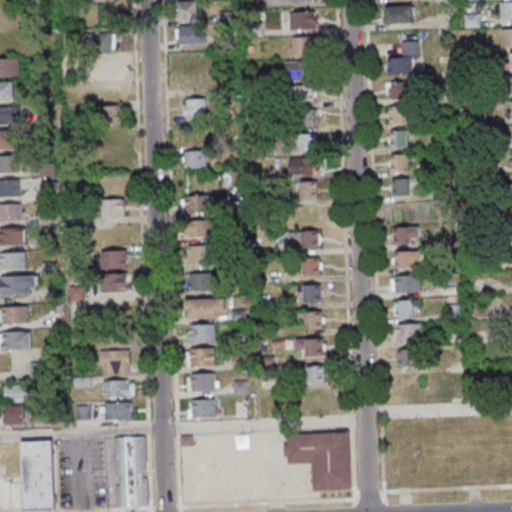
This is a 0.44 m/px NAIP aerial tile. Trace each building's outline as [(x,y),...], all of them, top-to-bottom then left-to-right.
[(198,0),(178,0),(179,19),(199,19),(198,0)] [(511,2),(501,3),(501,20),(511,20),(511,2)] [(386,23),(413,23),(413,5),(386,5),(386,23)] [(295,13),(321,12),(321,30),(295,31),(295,13)] [(479,26),(479,17),(469,17),(469,26),(479,26)] [(177,25),(177,44),(205,44),(205,25),(177,25)] [(511,29),(501,29),(501,48),(511,47),(511,29)] [(95,32),(96,49),(116,49),(116,32),(95,32)] [(0,35),(22,35),(23,53),(0,53),(0,35)] [(296,38),(322,37),(323,55),(297,56),(296,38)] [(414,74),(414,56),(421,56),(420,40),(403,41),(403,57),(388,57),(388,75),(414,74)] [(121,56),(96,56),(96,74),(121,74),(121,56)] [(0,59),(24,59),(24,77),(0,77),(0,59)] [(299,62),(325,62),(325,79),(299,80),(299,62)] [(0,80),(0,99),(16,100),(16,81),(0,80)] [(87,80),(87,90),(103,90),(103,99),(125,99),(125,80),(87,80)] [(415,81),(390,81),(390,99),(415,99),(415,81)] [(315,102),(315,85),(297,85),(297,102),(315,102)] [(185,116),(202,116),(202,98),(185,98),(185,116)] [(124,123),(124,105),(105,105),(105,123),(124,123)] [(1,107),(26,107),(27,124),(1,125),(1,107)] [(394,108),(411,107),(411,124),(394,125),(394,108)] [(292,125),(317,125),(317,108),(292,108),(292,125)] [(0,129),(0,148),(15,148),(15,130),(0,129)] [(125,130),(103,130),(103,147),(125,147),(125,130)] [(394,132),(411,131),(411,148),(394,149),(394,132)] [(317,133),(292,133),(292,151),(317,151),(317,133)] [(206,168),(206,150),(185,150),(185,168),(206,168)] [(0,156),(24,156),(25,174),(0,174),(0,156)] [(396,156),(413,156),(413,173),(396,173),(396,156)] [(295,159),(321,158),(321,176),(296,177),(295,159)] [(396,180),(413,179),(414,197),(397,197),(396,180)] [(0,180),(25,180),(26,197),(0,198),(0,180)] [(300,181),(300,199),(318,199),(318,181),(300,181)] [(182,195),(182,212),(210,212),(210,195),(182,195)] [(100,217),(125,217),(125,199),(100,199),(100,217)] [(393,203),(393,221),(411,221),(411,203),(393,203)] [(1,205),(27,204),(27,222),(2,223),(1,205)] [(82,220),(82,211),(70,211),(70,220),(82,220)] [(217,220),(190,220),(190,236),(217,236),(217,220)] [(419,244),(419,228),(394,228),(394,244),(419,244)] [(3,229),(29,229),(30,246),(4,247),(3,229)] [(289,230),(289,248),(320,248),(320,230),(289,230)] [(190,262),(213,262),(213,245),(190,245),(190,262)] [(128,250),(105,250),(105,268),(128,268),(128,250)] [(4,254),(30,253),(30,271),(5,271),(4,254)] [(421,253),(394,253),(394,270),(421,270),(421,253)] [(322,274),(322,256),(304,256),(304,274),(322,274)] [(102,291),(133,291),(133,273),(102,273),(102,291)] [(190,289),(215,289),(215,273),(190,273),(190,289)] [(5,278),(30,277),(31,295),(5,296),(5,278)] [(422,277),(394,277),(394,294),(422,294),(422,277)] [(322,283),(303,283),(303,302),(322,302),(322,283)] [(72,300),(84,300),(84,286),(72,286),(72,300)] [(226,317),(226,298),(187,298),(187,317),(226,317)] [(415,301),(396,301),(396,318),(415,318),(415,301)] [(7,307),(33,307),(34,324),(8,325),(7,307)] [(323,311),(301,311),(301,329),(323,329),(323,311)] [(216,324),(188,324),(188,341),(216,341),(216,324)] [(396,325),(396,342),(424,342),(424,325),(396,325)] [(9,333),(34,332),(35,350),(9,351),(9,333)] [(303,347),(307,347),(307,356),(325,356),(325,338),(303,338),(303,347)] [(215,366),(215,348),(188,348),(188,366),(215,366)] [(101,350),(101,374),(131,374),(131,350),(101,350)] [(396,368),(418,368),(418,351),(396,351),(396,368)] [(308,384),(326,384),(326,366),(308,366),(308,384)] [(218,373),(189,373),(189,390),(218,390),(218,373)] [(399,397),(417,397),(417,379),(399,379),(399,397)] [(103,380),(103,397),(135,397),(135,380),(103,380)] [(29,385),(5,385),(5,398),(29,398),(29,385)] [(308,393),(308,411),(326,411),(326,393),(308,393)] [(190,416),(216,416),(216,399),(190,399),(190,416)] [(133,402),(102,402),(103,419),(134,419),(133,402)] [(26,405),(5,405),(5,425),(26,425),(26,405)] [(511,413),(492,414),(492,427),(470,427),(471,480),(511,478),(511,413)] [(314,491),(350,490),(349,433),(286,434),(287,463),(314,463),(314,491)] [(116,507),(149,506),(148,436),(115,436),(116,507)] [(56,440),(22,440),(23,510),(56,510),(56,440)]
